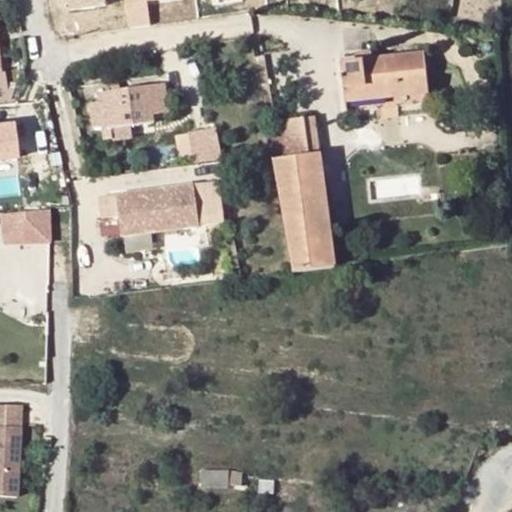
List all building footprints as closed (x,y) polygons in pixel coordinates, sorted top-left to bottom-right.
[(68,0),(70,11),(109,6),(107,0),(68,0)] [(123,0),(127,27),(151,24),(148,3),(167,0),(123,0)] [(481,0),(419,0),(415,12),(475,26),(481,0)] [(355,62),(339,63),(344,113),(429,104),(423,54),(372,60),(371,53),(354,54),(355,62)] [(165,83),(99,93),(101,102),(91,104),(94,126),(100,126),(111,125),(111,129),(126,127),(153,123),(152,115),(170,112),(165,83)] [(274,160),(319,155),(314,117),(285,121),(285,132),(269,133),(274,160)] [(0,164),(17,163),(14,122),(0,123),(0,164)] [(127,135),(126,127),(111,129),(111,125),(100,126),(102,139),(127,135)] [(191,132),(193,150),(196,163),(221,159),(216,129),(191,132)] [(293,272),(334,267),(319,155),(274,160),(282,206),(293,272)] [(117,195),(122,236),(199,226),(194,185),(117,195)] [(49,209),(20,212),(23,245),(52,243),(49,209)] [(23,245),(20,212),(4,213),(7,247),(23,245)] [(28,403),(0,402),(0,496),(24,496),(28,403)] [(242,473),(202,473),(202,487),(228,487),(230,484),(242,484),(242,473)]
